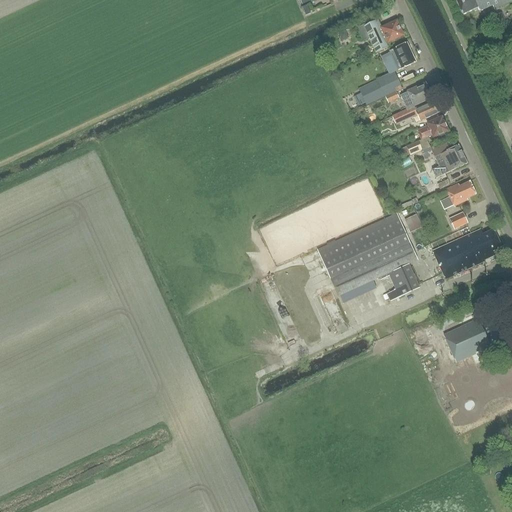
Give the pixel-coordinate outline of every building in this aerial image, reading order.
[(511,0),(455,0),(462,16),(478,8),(480,13),(493,7),(495,10),(511,2),(511,0)] [(502,14),(496,17),(500,25),(506,22),(502,14)] [(390,47),(388,43),(403,36),(397,21),(381,29),(377,20),(358,28),(364,42),(370,39),(376,54),(390,47)] [(346,31),(339,34),(342,41),(348,38),(346,31)] [(391,53),(381,57),(389,75),(399,71),(416,63),(407,44),(390,51),(391,53)] [(407,110),(414,107),(433,98),(426,83),(407,92),(407,93),(400,96),(407,110)] [(385,94),(380,84),(361,93),(362,94),(366,103),(385,94)] [(396,92),(385,97),(389,104),(399,99),(396,92)] [(366,103),(362,94),(354,97),(359,106),(366,103)] [(412,117),(417,114),(420,122),(440,113),(434,100),(415,109),(414,107),(407,110),(393,117),(397,125),(412,118),(412,117)] [(432,136),(433,138),(448,132),(442,118),(427,125),(428,127),(418,131),(422,141),(432,136)] [(422,152),(418,142),(406,147),(407,148),(410,154),(411,157),(422,152)] [(436,179),(456,169),(467,164),(458,146),(440,155),(435,157),(439,167),(432,170),(436,179)] [(448,180),(438,185),(433,187),(435,192),(440,190),(451,185),(448,180)] [(468,202),(468,199),(476,195),(470,182),(460,187),(459,185),(446,190),(446,189),(437,193),(440,200),(449,196),(454,208),(468,202)] [(444,209),(452,206),(449,197),(441,201),(444,209)] [(468,223),(463,213),(450,219),(455,229),(468,223)] [(390,301),(395,299),(420,288),(410,265),(418,261),(396,214),(318,251),(339,297),(379,278),(380,280),(389,276),(395,290),(387,294),(390,301)] [(417,215),(405,221),(410,233),(422,227),(417,215)] [(494,257),(492,252),(501,248),(493,230),(483,235),(481,230),(432,252),(446,280),(485,262),(484,261),(494,257)] [(492,348),(492,347),(509,339),(504,328),(499,317),(481,326),(481,325),(479,326),(476,321),(444,335),(445,339),(451,352),(457,363),(477,355),(476,353),(482,350),(483,353),(492,348)] [(478,355),(457,365),(471,397),(474,395),(472,391),(491,382),(487,374),(478,355)] [(500,412),(491,389),(485,391),(488,398),(474,403),(481,420),(500,412)]
